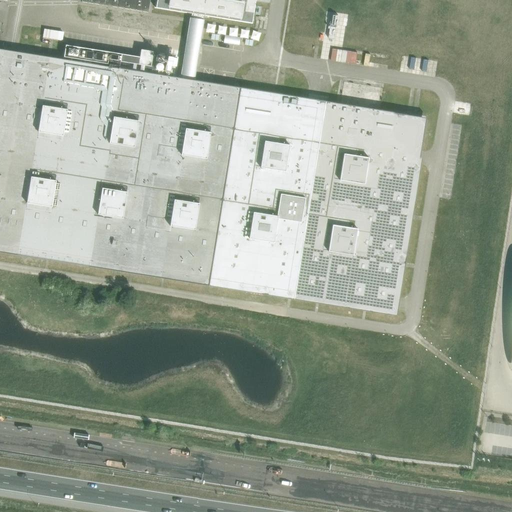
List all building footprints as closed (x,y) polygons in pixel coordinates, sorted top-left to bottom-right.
[(156,1),(155,7),(191,13),(180,79),(1,51),(0,55),(0,247),(389,310),(388,314),(392,315),(423,118),(193,81),(203,15),(252,23),(255,0),(81,0),(82,2),(148,12),(150,0),(156,1)] [(64,31),(44,29),(44,38),(63,40),(64,31)] [(314,49),(315,37),(291,34),(290,47),(314,49)] [(107,63),(108,59),(138,64),(139,57),(65,45),(63,56),(107,63)] [(331,60),(361,65),(363,53),(333,48),(331,60)] [(252,67),(249,87),(279,91),(283,71),(252,67)]
